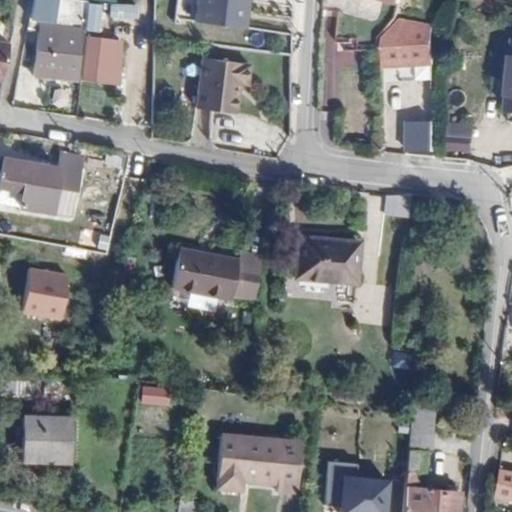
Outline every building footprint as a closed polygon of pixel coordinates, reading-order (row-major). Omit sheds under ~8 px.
[(36,0),(30,21),(49,23),(54,0),(36,0)] [(244,0),(192,0),(189,22),(240,30),(244,0)] [(100,4),(88,3),(86,20),(99,23),(100,4)] [(123,18),(123,6),(114,5),(110,5),(110,16),(123,18)] [(396,63),(436,63),(436,25),(403,23),(381,36),(380,48),(396,48),(396,63)] [(33,76),(78,80),(81,29),(37,25),(33,76)] [(80,79),(118,84),(121,42),(84,38),(80,79)] [(10,43),(0,40),(0,78),(2,79),(10,43)] [(380,48),(380,63),(396,63),(396,48),(380,48)] [(248,67),(202,62),(195,111),(234,117),(238,86),(246,88),(248,67)] [(471,128),(446,128),(447,152),(471,153),(471,128)] [(413,157),(437,157),(437,142),(413,142),(413,157)] [(62,180),(62,169),(1,158),(0,162),(0,188),(18,192),(16,208),(50,213),(54,184),(73,187),(74,183),(62,180)] [(75,171),(62,169),(62,180),(74,183),(75,171)] [(54,184),(50,213),(68,216),(73,187),(54,184)] [(383,213),(404,216),(406,198),(385,195),(383,213)] [(358,241),(296,236),(292,278),(354,284),(358,241)] [(229,300),(237,260),(178,248),(170,288),(229,300)] [(257,263),(237,260),(229,300),(248,303),(257,263)] [(24,267),(19,316),(62,320),(67,271),(24,267)] [(4,380),(2,392),(39,394),(39,381),(4,380)] [(166,406),(168,388),(139,384),(136,402),(166,406)] [(411,402),(401,511),(456,511),(459,491),(415,487),(417,471),(425,472),(426,451),(430,451),(434,404),(411,402)] [(21,416),(21,432),(70,438),(70,418),(21,416)] [(249,466),(247,479),(276,484),(275,490),(294,494),(302,443),(224,430),(219,458),(249,466)] [(70,438),(21,432),(20,462),(69,463),(70,438)] [(237,477),(247,479),(249,466),(219,458),(214,484),(235,488),(237,477)] [(511,472),(496,470),(491,494),(511,498),(511,472)] [(390,511),(393,481),(345,476),(341,511),(390,511)]
